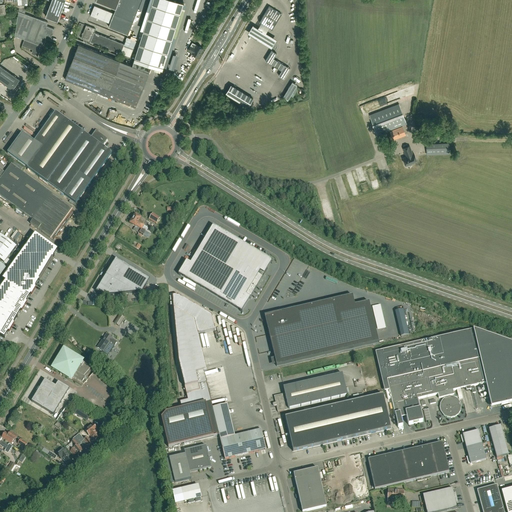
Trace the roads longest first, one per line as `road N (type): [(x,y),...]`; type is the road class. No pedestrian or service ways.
road 1 (primary): [(171,157),(328,253),(511,317)]
road 2 (primary): [(511,310),(334,248),(177,148)]
road 3 (unclassified): [(247,328),(284,262),(212,213),(194,219),(167,265),(172,283)]
road 4 (tertiary): [(0,406),(121,207)]
road 5 (unclassified): [(280,467),(448,428)]
road 6 (primary): [(173,133),(250,0)]
road 7 (primary): [(245,0),(166,127)]
road 8 (unclassified): [(280,467),(247,328)]
